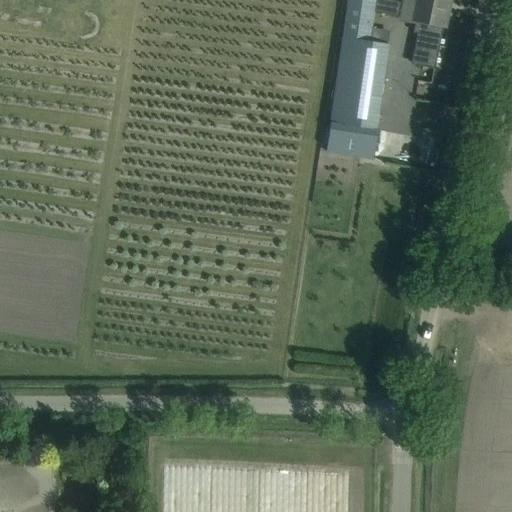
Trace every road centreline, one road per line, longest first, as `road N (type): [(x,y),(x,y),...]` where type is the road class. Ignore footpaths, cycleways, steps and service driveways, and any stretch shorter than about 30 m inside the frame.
road 1 (unclassified): [(493,0),(406,412)]
road 2 (unclassified): [(0,405),(406,412)]
